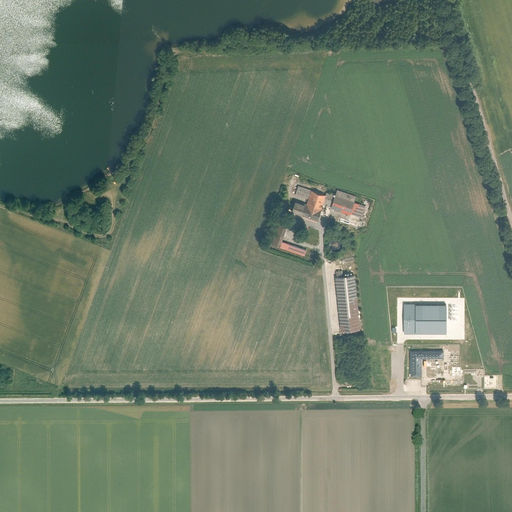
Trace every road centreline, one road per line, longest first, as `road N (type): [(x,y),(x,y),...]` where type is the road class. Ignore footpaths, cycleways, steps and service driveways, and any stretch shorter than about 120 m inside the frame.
road 1 (unclassified): [(419,397),(0,401)]
road 2 (unclassified): [(511,231),(443,0)]
